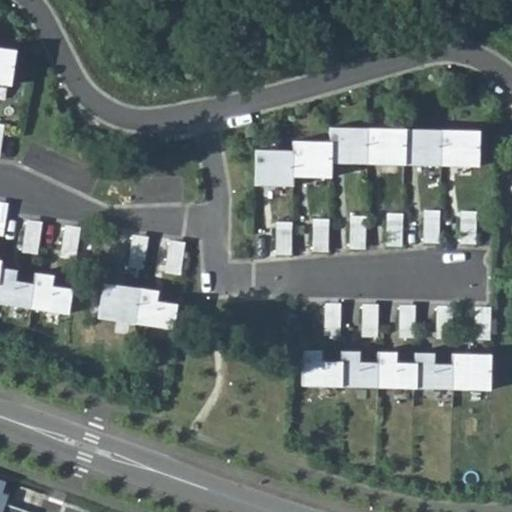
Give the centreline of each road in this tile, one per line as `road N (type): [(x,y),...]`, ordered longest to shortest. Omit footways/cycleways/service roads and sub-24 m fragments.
road 1 (residential): [(488,273),(219,277),(217,223)]
road 2 (residential): [(204,110),(442,50),(480,59),(511,81)]
road 3 (residential): [(281,511),(0,415)]
road 4 (residential): [(29,0),(81,93),(97,105),(141,118),(204,110)]
road 5 (residential): [(0,180),(107,218),(217,223)]
